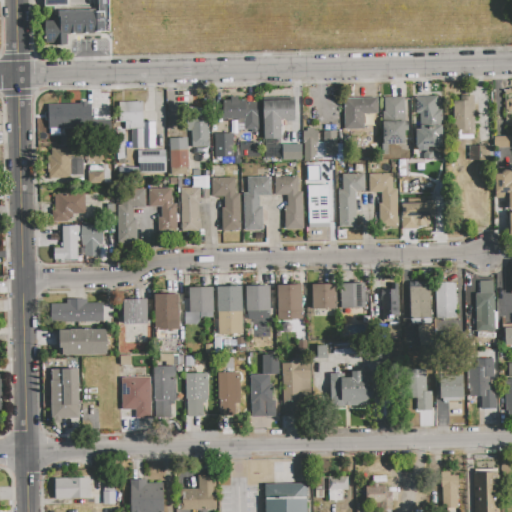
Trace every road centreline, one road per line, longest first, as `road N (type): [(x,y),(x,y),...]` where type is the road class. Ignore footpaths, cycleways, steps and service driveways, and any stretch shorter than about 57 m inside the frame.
road 1 (residential): [(0,76),(511,64)]
road 2 (tertiary): [(26,452),(511,441)]
road 3 (residential): [(24,283),(128,279),(194,259),(479,255)]
road 4 (residential): [(26,452),(16,0)]
